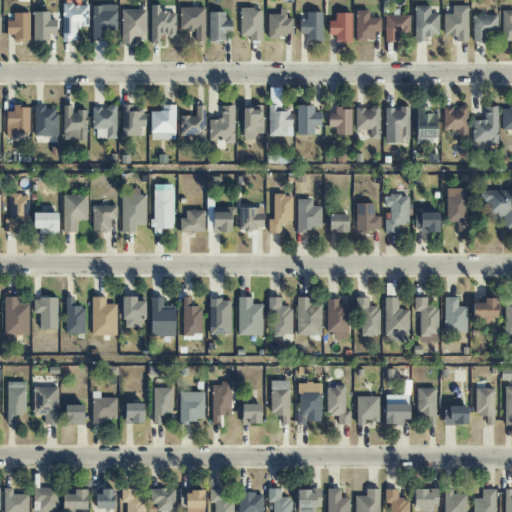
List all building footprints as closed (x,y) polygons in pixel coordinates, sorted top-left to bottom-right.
[(63,42),(76,42),(76,28),(88,28),(87,5),(62,6),(63,42)] [(91,6),(92,42),(107,41),(107,30),(117,30),(116,6),(91,6)] [(150,45),(160,45),(161,37),(175,37),(175,13),(160,12),(160,6),(151,6),(150,45)] [(414,42),(427,42),(427,36),(438,36),(438,15),(430,15),(430,7),(414,6),(414,42)] [(443,14),(443,37),(454,37),(454,42),(466,42),(467,7),(451,6),(451,14),(443,14)] [(204,8),(179,8),(179,31),(194,31),(194,42),(204,42),(204,8)] [(261,10),(240,9),(239,37),(248,37),(248,41),(261,42),(261,10)] [(146,40),(145,10),(121,11),(122,45),(135,44),(135,40),(146,40)] [(368,11),(356,11),(354,41),(374,42),(374,32),(379,33),(380,19),(368,18),(368,11)] [(49,13),(33,12),(32,41),(49,42),(49,34),(56,35),(56,20),(49,20),(49,13)] [(267,37),(292,38),(292,19),(285,19),(285,13),(267,12),(267,37)] [(322,13),(306,12),(305,20),(299,20),(298,34),(306,35),(306,42),(321,42),(322,13)] [(29,13),(13,13),(13,21),(6,21),(6,35),(13,35),(13,41),(29,41),(29,13)] [(209,40),(231,39),(231,20),(225,20),(224,13),(208,13),(209,40)] [(351,43),(351,14),(334,13),(334,22),(328,21),(327,36),(335,36),(335,43),(351,43)] [(384,42),(398,42),(398,36),(408,36),(409,16),(384,16),(384,42)] [(497,16),(472,16),(472,42),(485,42),(485,37),(496,37),(497,16)] [(34,137),(57,137),(56,109),(45,109),(45,105),(34,105),(34,137)] [(121,137),(140,137),(139,127),(144,126),(144,105),(121,106),(121,137)] [(63,141),(86,141),(86,112),(71,112),(71,106),(62,106),(63,141)] [(150,112),(150,141),(175,140),(174,106),(161,106),(162,112),(150,112)] [(179,117),(179,139),(204,138),(203,106),(195,106),(195,116),(179,117)] [(207,120),(208,143),(234,142),(234,106),(220,106),(221,119),(207,120)] [(296,135),(313,136),(313,127),(320,127),(320,112),(313,112),(314,106),(296,106),(296,135)] [(415,107),(416,144),(435,144),(434,114),(430,114),(430,106),(415,107)] [(28,134),(29,107),(13,107),(13,112),(6,112),(5,126),(13,126),(13,134),(28,134)] [(116,139),(116,107),(91,108),(92,130),(96,130),(96,139),(116,139)] [(254,140),(254,134),(263,134),(262,107),(242,108),(243,140),(254,140)] [(291,137),(292,108),(268,107),(267,137),(291,137)] [(497,107),(483,107),(484,121),(471,121),(472,143),(487,142),(487,146),(498,146),(497,107)] [(511,107),(501,108),(500,130),(511,130),(511,107)] [(379,108),(355,108),(355,130),(369,130),(369,140),(378,140),(379,108)] [(408,143),(408,108),(384,108),(384,143),(408,143)] [(457,140),(466,140),(467,108),(443,108),(442,130),(458,130),(457,140)] [(351,109),(334,109),(334,114),(328,114),(327,128),(334,128),(334,136),(350,136),(351,109)] [(173,186),(153,185),(152,231),(172,232),(173,186)] [(465,189),(446,189),(446,222),(456,223),(456,234),(464,235),(465,189)] [(511,190),(482,191),(483,220),(501,219),(502,232),(511,231),(511,190)] [(27,195),(9,195),(9,219),(4,220),(5,233),(28,232),(27,195)] [(87,195),(62,195),(62,233),(76,233),(76,221),(87,221),(87,195)] [(121,234),(135,233),(135,226),(146,226),(145,195),(121,195),(121,234)] [(292,196),(273,195),(272,220),(268,220),(267,234),(280,234),(280,223),(291,224),(292,196)] [(408,196),(383,196),(384,208),(389,208),(389,220),(384,221),(384,234),(396,234),(396,225),(408,225),(408,196)] [(321,207),(311,207),(312,200),(296,200),(296,234),(305,234),(306,229),(320,229),(321,207)] [(373,204),(355,204),(355,231),(379,231),(379,217),(373,217),(373,204)] [(116,206),(92,207),(92,232),(109,232),(109,220),(116,220),(116,206)] [(206,232),(230,233),(231,208),(206,208),(206,232)] [(263,208),(238,208),(238,230),(263,230),(263,208)] [(180,233),(204,233),(204,211),(185,211),(185,219),(179,219),(180,233)] [(57,213),(33,214),(33,233),(57,233),(57,213)] [(347,215),(329,215),(329,233),(347,233),(347,215)] [(28,305),(17,305),(17,297),(3,298),(4,336),(28,336),(28,305)] [(90,336),(115,336),(116,304),(105,304),(105,298),(91,297),(90,336)] [(143,302),(136,302),(137,298),(123,297),(122,328),(143,328),(143,302)] [(182,336),(201,336),(201,307),(190,307),(190,298),(183,297),(182,336)] [(65,298),(65,335),(84,335),(83,307),(73,307),(73,298),(65,298)] [(150,337),(174,337),(175,306),(162,306),(162,298),(150,298),(150,337)] [(262,305),(251,305),(251,298),(237,298),(238,336),(262,336),(262,305)] [(291,336),(290,307),(280,307),(280,298),(267,298),(267,312),(272,312),(273,336),(291,336)] [(296,336),(321,336),(320,305),(310,305),(310,298),(296,298),(296,336)] [(368,298),(358,298),(357,336),(379,337),(379,308),(368,307),(368,298)] [(397,298),(383,298),(384,336),(408,335),(408,310),(397,310),(397,298)] [(419,313),(418,342),(437,342),(438,309),(426,309),(426,299),(413,298),(413,312),(419,313)] [(466,307),(457,307),(458,298),(444,298),(443,333),(466,333),(466,307)] [(57,299),(33,299),(33,314),(39,314),(39,330),(57,330),(57,299)] [(326,300),(326,333),(347,333),(347,305),(338,305),(338,299),(326,300)] [(483,304),(472,303),(471,319),(484,320),(484,325),(495,325),(496,299),(483,299),(483,304)] [(230,300),(208,300),(208,335),(230,335),(230,300)] [(511,306),(503,307),(504,337),(511,336),(511,306)] [(289,382),(270,381),(269,416),(280,416),(280,425),(288,425),(289,382)] [(25,383),(7,382),(6,425),(16,425),(16,415),(25,415),(25,383)] [(230,384),(211,384),(211,425),(219,425),(219,416),(230,416),(230,384)] [(57,387),(32,388),(32,416),(43,416),(44,425),(57,425),(57,387)] [(305,416),(320,416),(321,388),(298,387),(297,425),(305,426),(305,416)] [(350,425),(349,411),(345,412),(344,387),(326,387),(326,417),(337,417),(337,426),(350,425)] [(153,425),(160,425),(160,415),(172,415),(171,388),(152,389),(153,425)] [(416,417),(425,417),(425,425),(435,425),(435,389),(416,389),(416,417)] [(493,389),(474,389),(475,416),(485,416),(485,425),(493,425),(493,389)] [(383,425),(407,425),(407,396),(384,396),(383,425)] [(356,397),(356,425),(365,425),(365,422),(378,422),(378,397),(356,397)] [(203,399),(179,398),(179,422),(203,422),(203,399)] [(116,399),(92,399),(91,426),(106,426),(106,419),(116,419),(116,399)] [(143,424),(143,405),(124,404),(124,424),(143,424)] [(83,405),(64,405),(64,425),(83,425),(83,405)] [(259,405),(241,405),(241,425),(260,425),(259,405)] [(467,425),(466,406),(443,407),(443,425),(467,425)] [(27,511),(27,495),(12,495),(12,489),(3,489),(3,511),(27,511)] [(31,511),(56,511),(57,489),(32,489),(31,511)] [(126,504),(125,511),(144,511),(145,499),(133,499),(134,489),(121,489),(120,503),(126,504)] [(174,511),(174,489),(150,490),(150,505),(158,504),(158,511),(174,511)] [(365,496),(354,496),(354,511),(378,511),(379,490),(365,489),(365,496)] [(413,508),(437,507),(437,489),(413,489),(413,508)] [(503,511),(511,511),(511,499),(511,490),(504,489),(503,511)] [(86,511),(86,490),(73,490),(73,495),(62,495),(62,511),(86,511)] [(213,511),(231,511),(232,490),(208,490),(208,503),(214,503),(213,511)] [(271,511),(290,511),(291,499),(280,499),(280,490),(267,490),(267,504),(272,504),(271,511)] [(320,490),(296,490),(296,511),(320,511),(320,490)] [(340,490),(327,490),(326,511),(348,511),(349,498),(340,498),(340,490)] [(397,490),(384,490),(384,504),(389,504),(389,511),(407,511),(408,499),(397,498),(397,490)] [(465,511),(466,495),(452,495),(452,490),(444,490),(443,511),(465,511)] [(472,499),(472,511),(495,511),(494,490),(481,490),(481,499),(472,499)] [(184,511),(202,511),(203,492),(186,491),(184,511)] [(95,510),(113,510),(113,492),(95,492),(95,510)] [(237,511),(261,511),(262,494),(238,494),(237,511)]
